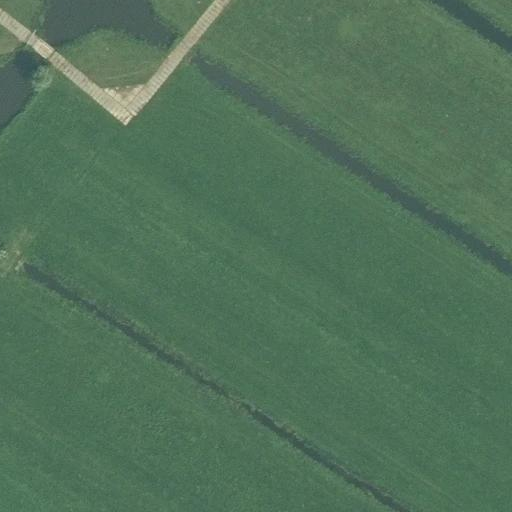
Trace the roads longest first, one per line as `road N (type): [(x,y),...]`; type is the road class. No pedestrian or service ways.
road 1 (track): [(227,0),(125,117),(0,20)]
road 2 (track): [(125,117),(0,274)]
